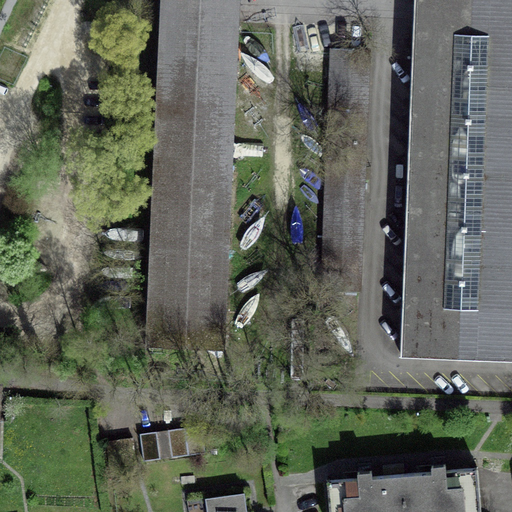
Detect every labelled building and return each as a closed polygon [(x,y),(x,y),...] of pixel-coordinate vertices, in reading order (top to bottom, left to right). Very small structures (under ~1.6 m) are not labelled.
[(243,0),(163,0),(149,337),(229,341),(243,0)] [(511,0),(417,0),(406,357),(511,363),(511,0)] [(373,54),(335,53),(327,299),(365,300),(373,54)] [(163,433),(148,435),(141,437),(145,462),(205,453),(201,428),(193,429),(177,431),(163,433)] [(135,438),(108,442),(112,469),(139,465),(135,438)] [(362,481),(330,484),(332,511),(480,511),(476,469),(442,473),(362,481)] [(249,511),(248,498),(207,503),(208,511),(249,511)] [(206,511),(205,502),(190,504),(191,511),(206,511)]
